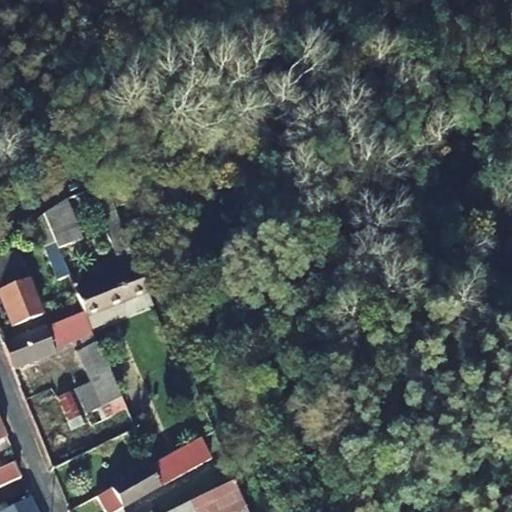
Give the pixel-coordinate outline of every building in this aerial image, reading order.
[(126,205),(182,188),(181,167),(179,167),(108,189),(131,251),(136,262),(154,255),(143,226),(136,228),(126,205)] [(81,312),(83,317),(125,301),(115,276),(127,271),(121,255),(131,251),(108,189),(106,185),(70,198),(75,210),(94,203),(120,269),(95,280),(91,271),(68,280),(81,312)] [(43,217),(57,251),(82,241),(66,201),(43,217)] [(43,217),(30,225),(40,250),(43,249),(57,282),(67,278),(57,251),(43,217)] [(127,271),(115,276),(125,301),(147,293),(136,262),(131,251),(121,255),(127,271)] [(15,253),(0,259),(0,299),(11,327),(40,315),(15,253)] [(85,417),(96,412),(121,401),(90,331),(89,332),(85,334),(78,317),(3,347),(12,370),(54,353),(53,351),(79,340),(83,350),(75,353),(88,383),(73,390),(85,417)] [(166,364),(175,385),(190,378),(182,359),(174,362),(166,364)] [(70,393),(56,399),(71,432),(84,427),(70,393)] [(121,401),(96,412),(101,423),(126,412),(121,401)] [(103,511),(118,511),(212,461),(201,440),(95,498),(103,511)] [(0,488),(20,480),(13,464),(0,470),(0,488)] [(247,511),(232,484),(173,511),(247,511)] [(0,511),(33,511),(28,500),(0,511)]
